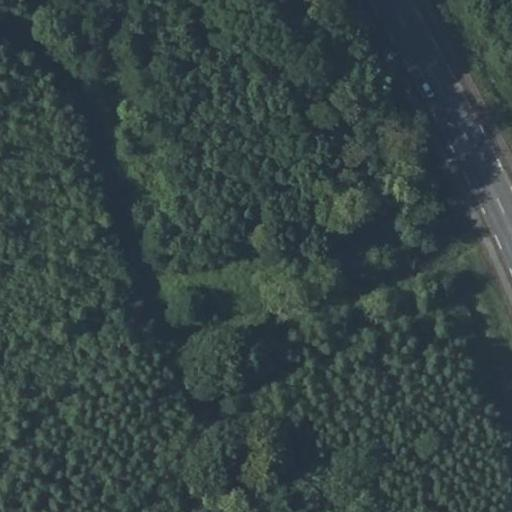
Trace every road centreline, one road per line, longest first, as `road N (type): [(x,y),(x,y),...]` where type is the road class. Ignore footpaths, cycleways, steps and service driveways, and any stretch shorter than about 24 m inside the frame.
road 1 (track): [(511,423),(466,288),(441,273),(256,339),(215,344),(171,337),(135,288),(21,445),(0,436)]
road 2 (secondary): [(511,233),(387,0)]
